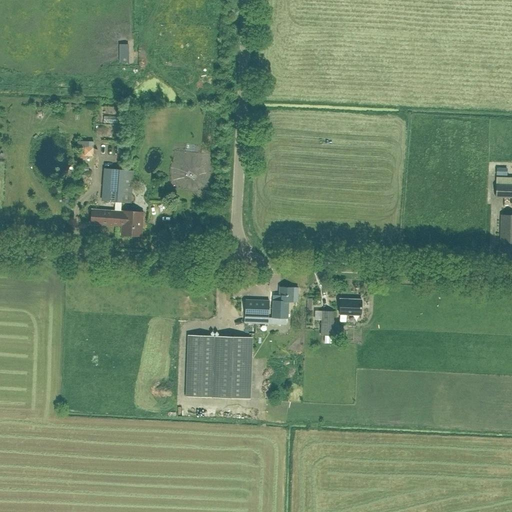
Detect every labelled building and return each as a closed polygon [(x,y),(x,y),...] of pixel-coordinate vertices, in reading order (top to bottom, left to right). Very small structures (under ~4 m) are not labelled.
[(95,146),(82,146),(82,157),(95,157),(95,146)] [(106,169),(104,201),(129,203),(131,171),(106,169)] [(511,197),(511,184),(496,184),(495,197),(511,197)] [(118,226),(119,212),(91,210),(90,224),(118,226)] [(122,212),(119,212),(118,226),(121,226),(120,235),(141,237),(142,212),(122,211),(122,212)] [(511,251),(511,215),(501,215),(499,251),(511,251)] [(288,302),(293,302),(295,302),(295,288),(279,287),(278,301),(272,301),(272,318),(287,319),(288,302)] [(268,318),(268,300),(244,299),(244,317),(268,318)] [(339,314),(360,315),(361,300),(340,299),(339,314)] [(321,311),(320,335),(332,335),(333,311),(321,311)] [(250,338),(189,335),(187,396),(248,398),(250,338)]
